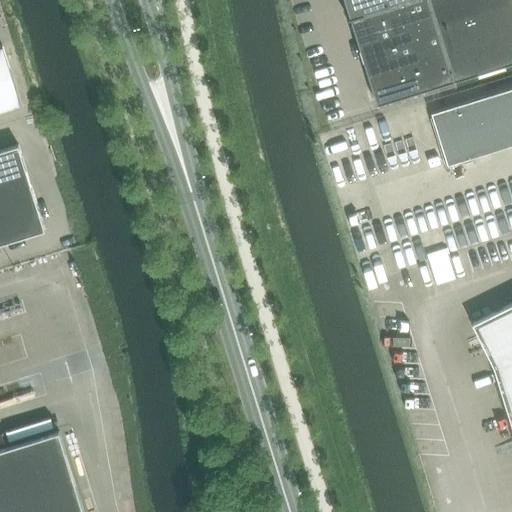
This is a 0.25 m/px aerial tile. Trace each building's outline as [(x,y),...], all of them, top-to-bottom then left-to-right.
[(511,0),(345,0),(351,18),(348,18),(349,19),(351,19),(378,105),(454,81),(455,83),(456,83),(455,80),(511,62),(511,0)] [(0,46),(0,113),(22,107),(3,46),(0,46)] [(511,88),(432,113),(433,117),(448,164),(462,160),(511,144),(511,88)] [(0,150),(0,244),(45,230),(19,145),(0,150)] [(511,424),(511,303),(473,324),(494,367),(511,424)] [(0,511),(84,511),(59,431),(0,449),(0,511)]
